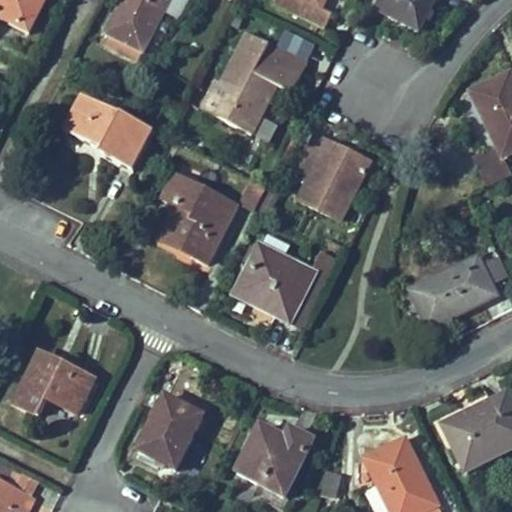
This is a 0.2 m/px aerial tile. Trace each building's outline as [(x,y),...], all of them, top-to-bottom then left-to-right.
[(0,0),(0,15),(24,28),(39,0),(0,0)] [(124,0),(111,26),(146,44),(169,0),(124,0)] [(281,0),(329,26),(336,14),(326,8),(329,0),(281,0)] [(386,0),(381,10),(422,31),(438,0),(386,0)] [(308,65),(249,33),(220,86),(240,97),(226,122),(252,136),(278,86),(292,94),(308,65)] [(511,70),(473,90),(496,140),(468,154),(476,171),(505,157),(511,153),(511,70)] [(153,128),(86,90),(68,123),(106,144),(101,153),(130,169),(153,128)] [(370,163),(318,134),(297,173),(310,181),(300,197),(338,219),(370,163)] [(505,157),(476,171),(483,184),(511,170),(505,157)] [(203,264),(232,210),(191,188),(195,180),(177,171),(163,196),(177,203),(162,231),(192,247),(187,256),(203,264)] [(239,202),(254,210),(265,188),(250,180),(239,202)] [(296,327),(323,277),(328,267),(322,263),(327,254),(313,246),(302,266),(281,255),(288,242),(267,230),(260,243),(233,293),(296,327)] [(493,291),(475,255),(407,288),(427,330),(485,302),(482,296),(493,291)] [(47,356),(19,410),(47,425),(58,405),(83,418),(101,385),(47,356)] [(511,417),(501,394),(437,424),(458,471),(511,445),(511,417)] [(170,400),(141,454),(181,475),(210,421),(170,400)] [(287,505),(322,446),(297,432),(290,444),(269,431),(241,478),(287,505)] [(411,445),(367,465),(388,511),(436,511),(441,510),(411,445)] [(39,511),(44,504),(0,481),(0,511),(39,511)]
